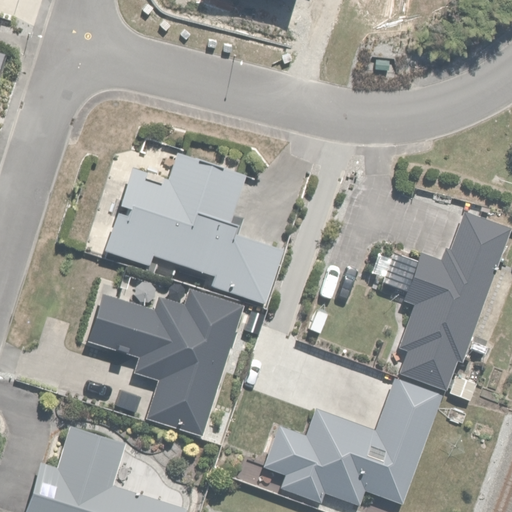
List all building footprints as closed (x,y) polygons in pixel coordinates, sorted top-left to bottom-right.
[(0,0),(0,13),(29,22),(34,0),(0,0)] [(163,185),(130,173),(104,246),(151,263),(155,251),(215,272),(211,283),(267,303),(286,247),(236,230),(240,219),(230,216),(245,173),(176,150),(163,185)] [(201,430),(241,303),(192,288),(186,306),(158,298),(155,309),(100,292),(85,339),(135,354),(130,369),(157,378),(146,413),(201,430)] [(400,499),(439,391),(393,375),(374,428),(314,407),(304,434),(276,424),(261,465),(284,473),(280,484),(320,498),(323,488),(359,501),(364,486),(400,499)] [(40,459),(23,511),(181,511),(183,507),(113,485),(126,441),(68,423),(55,464),(40,459)]
